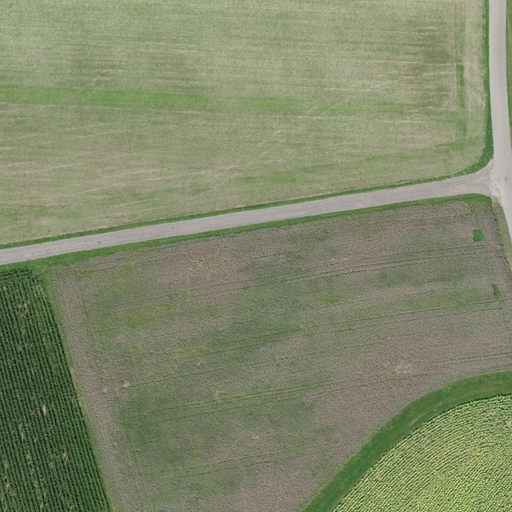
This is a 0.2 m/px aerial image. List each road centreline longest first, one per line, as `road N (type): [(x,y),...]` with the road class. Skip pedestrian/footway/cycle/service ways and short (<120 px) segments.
road 1 (track): [(0,256),(507,176)]
road 2 (unclassified): [(511,198),(503,0)]
